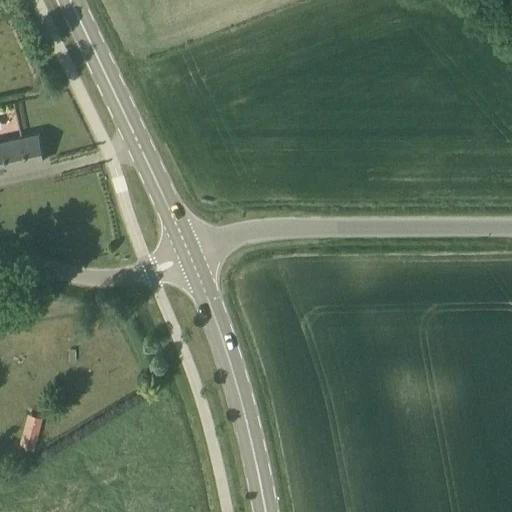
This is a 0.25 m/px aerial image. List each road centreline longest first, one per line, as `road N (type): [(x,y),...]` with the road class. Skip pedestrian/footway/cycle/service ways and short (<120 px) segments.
road 1 (unclassified): [(188,256),(257,229),(511,224)]
road 2 (primary): [(188,256),(71,0)]
road 3 (primary): [(267,511),(241,402),(188,256)]
road 4 (unclassified): [(0,261),(121,279),(188,256)]
